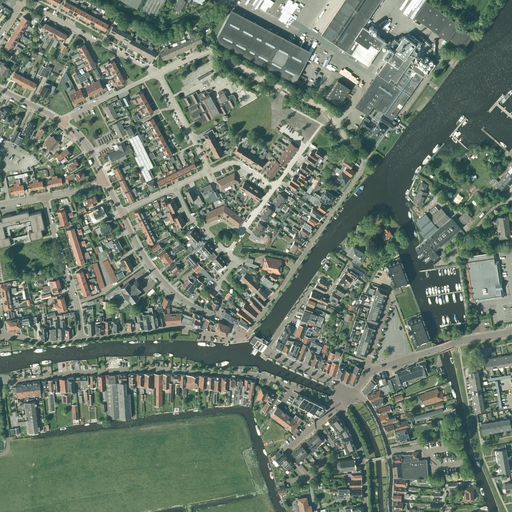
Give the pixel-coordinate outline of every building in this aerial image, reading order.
[(72,0),(69,0),(68,3),(65,1),(62,8),(67,11),(72,0)] [(72,13),(76,7),(73,5),(76,0),(74,0),(72,0),(67,11),(72,13)] [(143,0),(138,9),(155,18),(165,0),(143,0)] [(175,7),(174,9),(179,12),(181,10),(184,11),(188,4),(190,6),(190,5),(191,5),(192,4),(196,6),(198,2),(201,4),(203,0),(209,0),(180,0),(178,0),(176,4),(178,4),(176,7),(175,7)] [(368,66),(382,46),(386,48),(388,49),(383,56),(387,60),(381,68),(380,68),(377,72),(378,72),(378,73),(379,73),(376,76),(378,77),(380,74),(371,88),(367,89),(356,106),(368,115),(374,106),(393,119),(423,77),(426,72),(422,69),(424,67),(423,66),(422,67),(419,64),(417,66),(411,61),(421,47),(405,35),(400,42),(395,38),(390,42),(390,44),(385,41),(363,26),(380,0),(344,0),(321,34),(368,66)] [(448,41),(449,39),(455,31),(459,26),(460,24),(426,0),(415,17),(448,41)] [(84,5),(82,4),(79,8),(76,7),(72,13),(78,16),(84,5)] [(83,19),(87,13),(84,11),(86,6),(84,5),(78,16),(83,19)] [(95,11),(92,9),(90,14),(87,13),(83,19),(89,22),(95,11)] [(94,25),(98,18),(95,17),(97,12),(95,11),(89,22),(94,25)] [(229,13),(217,37),(219,42),(295,82),(309,55),(229,13)] [(28,25),(29,25),(29,24),(28,23),(29,21),(31,22),(33,18),(28,15),(26,18),(23,16),(20,21),(26,25),(28,26),(28,25)] [(105,16),(103,15),(101,20),(98,18),(94,25),(99,28),(105,16)] [(105,31),(108,24),(105,22),(108,18),(105,16),(99,28),(105,31)] [(26,25),(20,21),(17,27),(23,30),(26,25)] [(46,23),(42,30),(47,33),(51,26),(46,23)] [(47,33),(46,35),(48,35),(49,36),(50,34),(53,36),(56,29),(51,26),(47,33)] [(111,36),(115,38),(121,27),(119,26),(117,29),(113,27),(109,34),(112,35),(111,36)] [(473,36),(459,26),(455,31),(449,39),(463,49),(473,36)] [(13,32),(20,36),(21,37),(22,35),(23,34),(21,33),(23,30),(17,27),(13,32)] [(123,28),(121,27),(115,38),(119,40),(119,39),(122,40),(126,33),(121,31),(123,28)] [(62,32),(56,29),(53,36),(58,38),(62,32)] [(20,36),(13,32),(10,37),(17,41),(20,36)] [(63,41),(67,35),(62,32),(58,38),(63,41)] [(131,33),(130,36),(126,33),(122,40),(124,42),(124,43),(128,44),(128,45),(131,39),(133,34),(131,33)] [(189,36),(191,39),(186,41),(189,48),(192,47),(192,48),(196,46),(191,35),(189,36)] [(194,37),(193,35),(191,35),(196,46),(200,45),(200,44),(202,43),(199,35),(194,37)] [(17,41),(10,37),(7,42),(15,47),(16,46),(17,44),(15,43),(17,41)] [(129,49),(133,51),(138,40),(136,39),(135,42),(131,39),(128,45),(128,44),(127,46),(129,48),(129,49)] [(140,41),(138,40),(133,51),(136,52),(137,52),(139,53),(143,46),(139,44),(140,41)] [(181,43),(180,40),(178,41),(183,52),(187,50),(189,48),(186,41),(181,43)] [(176,42),(177,45),(173,47),(176,54),(179,53),(179,54),(183,52),(178,41),(176,42)] [(14,48),(15,47),(7,42),(4,47),(10,51),(12,48),(14,49),(14,48)] [(84,44),(77,48),(80,53),(87,49),(84,44)] [(150,44),(148,48),(143,46),(139,53),(142,55),(145,57),(151,47),(152,45),(150,44)] [(176,54),(173,47),(168,49),(167,46),(165,47),(170,58),(174,56),(173,56),(176,54)] [(152,50),(153,48),(151,47),(145,57),(149,59),(150,59),(152,60),(156,53),(152,50)] [(166,60),(170,58),(165,47),(163,48),(164,51),(160,53),(163,60),(166,59),(166,60)] [(78,54),(79,56),(81,55),(83,58),(90,55),(87,49),(80,53),(78,54)] [(330,58),(315,50),(313,54),(311,53),(308,58),(325,67),(330,58)] [(442,57),(450,61),(453,58),(445,53),(442,57)] [(86,63),(92,60),(90,55),(83,58),(86,63)] [(1,64),(2,62),(0,60),(0,67),(1,68),(0,70),(0,72),(5,75),(9,68),(3,65),(1,64)] [(89,69),(95,65),(92,60),(86,63),(89,69)] [(108,67),(105,69),(106,71),(116,65),(114,60),(108,63),(109,67),(108,68),(108,67)] [(335,69),(343,74),(347,68),(339,63),(335,69)] [(439,64),(434,70),(441,75),(446,68),(439,64)] [(41,76),(46,68),(42,65),(37,74),(41,76)] [(111,70),(113,74),(119,71),(116,65),(106,71),(107,73),(110,71),(111,70)] [(47,66),(42,76),(47,78),(52,68),(47,66)] [(16,81),(21,73),(22,74),(24,70),(22,69),(20,72),(19,71),(18,74),(15,72),(11,79),(16,81)] [(346,75),(355,82),(359,77),(350,70),(346,75)] [(110,80),(111,81),(122,76),(119,71),(113,74),(115,77),(113,78),(110,80)] [(194,80),(193,72),(181,75),(182,83),(194,80)] [(211,72),(198,79),(199,81),(213,74),(211,72)] [(16,81),(22,84),(25,78),(22,76),(23,74),(22,74),(21,73),(16,81)] [(122,83),(124,81),(122,76),(111,81),(112,83),(115,82),(117,81),(119,84),(120,87),(123,85),(122,83)] [(27,87),(30,80),(25,78),(22,84),(27,87)] [(31,78),(30,80),(27,87),(32,90),(36,83),(33,82),(34,80),(31,78)] [(99,80),(94,83),(99,92),(103,89),(99,80)] [(49,83),(47,81),(46,82),(45,82),(40,94),(46,97),(48,93),(49,94),(50,94),(51,93),(52,93),(55,87),(48,84),(49,83)] [(92,84),(90,85),(94,94),(99,92),(94,83),(93,81),(91,82),(92,84)] [(327,97),(339,105),(349,90),(337,82),(327,97)] [(94,94),(90,85),(85,87),(90,96),(94,94)] [(85,99),(80,90),(76,92),(80,101),(85,99)] [(133,100),(134,102),(144,96),(141,91),(136,94),(138,98),(136,99),(136,98),(133,100)] [(188,104),(189,107),(192,114),(191,115),(195,121),(198,119),(200,123),(201,123),(221,112),(222,115),(229,111),(230,108),(237,104),(235,101),(235,98),(234,95),(231,94),(228,96),(225,92),(222,91),(217,93),(216,97),(218,100),(215,101),(210,92),(206,91),(198,95),(196,92),(185,97),(182,99),(186,105),(188,104)] [(74,104),(80,101),(76,92),(69,95),(74,104)] [(141,105),(147,101),(144,96),(134,102),(135,104),(138,102),(139,101),(141,105)] [(138,111),(140,112),(150,107),(147,101),(141,105),(143,108),(142,109),(138,111)] [(104,107),(107,114),(114,110),(112,106),(116,105),(114,102),(111,104),(104,107)] [(145,111),(147,115),(153,112),(150,107),(140,112),(141,114),(144,113),(144,112),(145,111)] [(6,110),(3,108),(2,111),(0,109),(0,120),(2,117),(5,118),(9,111),(8,111),(9,110),(7,109),(6,110)] [(117,116),(120,115),(119,112),(116,114),(114,110),(107,114),(110,120),(117,116)] [(365,119),(361,124),(380,137),(386,127),(381,124),(382,121),(393,129),(397,123),(383,113),(381,111),(379,114),(381,116),(379,119),(381,120),(379,123),(379,122),(375,128),(368,123),(370,121),(366,118),(365,119)] [(14,127),(16,123),(18,124),(21,118),(16,115),(14,119),(12,117),(9,124),(14,127)] [(148,123),(150,126),(155,123),(152,118),(147,121),(142,124),(143,126),(148,123)] [(112,125),(116,131),(123,127),(121,124),(124,122),(123,120),(120,121),(112,125)] [(26,124),(23,131),(26,133),(24,135),(30,138),(34,129),(32,128),(34,124),(29,122),(28,125),(26,124)] [(152,130),(147,132),(148,134),(158,128),(155,123),(150,126),(152,130)] [(127,133),(128,136),(135,133),(131,126),(124,129),(123,127),(116,131),(119,138),(126,134),(127,133)] [(39,136),(42,138),(46,131),(42,128),(40,131),(39,130),(35,137),(37,138),(39,136)] [(154,134),(155,137),(161,134),(158,128),(148,134),(149,136),(154,134)] [(12,136),(10,140),(14,143),(18,136),(20,132),(16,129),(12,136)] [(212,129),(205,132),(206,134),(203,135),(206,140),(217,134),(216,132),(214,133),(212,129)] [(145,146),(139,133),(135,136),(134,134),(128,137),(132,145),(133,148),(137,156),(134,157),(146,182),(154,178),(149,169),(153,167),(143,146),(145,146)] [(161,134),(155,137),(158,142),(164,139),(161,134)] [(206,140),(208,144),(216,140),(215,138),(218,136),(217,134),(206,140)] [(23,138),(18,136),(14,143),(19,146),(23,138)] [(45,147),(46,145),(48,148),(56,139),(53,136),(52,137),(50,136),(42,144),(45,147)] [(58,143),(59,142),(56,139),(48,148),(51,150),(50,151),(53,153),(60,144),(58,143)] [(158,142),(157,143),(154,144),(155,146),(159,144),(161,147),(167,144),(164,139),(158,142)] [(208,144),(210,149),(222,143),(221,141),(217,143),(216,140),(208,144)] [(289,144),(287,146),(287,147),(294,152),(297,148),(290,143),(291,142),(288,140),(287,142),(289,144)] [(131,149),(133,148),(132,145),(130,146),(129,144),(125,146),(124,143),(118,146),(118,148),(115,150),(116,151),(108,155),(111,162),(117,159),(118,162),(126,158),(125,155),(133,151),(131,149)] [(222,143),(210,149),(213,153),(221,149),(219,147),(223,145),(222,143)] [(239,145),(234,153),(238,155),(245,145),(243,143),(241,147),(239,145)] [(159,155),(170,149),(167,144),(161,147),(163,150),(158,153),(159,155)] [(245,149),(247,146),(245,145),(238,155),(242,158),(247,151),(245,149)] [(284,146),(286,148),(284,151),(283,152),(290,157),(294,152),(287,147),(287,146),(285,145),(284,146)] [(57,152),(52,156),(54,158),(56,157),(60,162),(64,159),(65,160),(69,157),(68,155),(70,153),(67,148),(60,154),(59,154),(57,152)] [(159,155),(160,157),(165,154),(167,158),(172,155),(170,149),(159,155)] [(223,153),(227,152),(226,150),(222,152),(221,149),(213,153),(215,158),(223,153)] [(250,152),(247,151),(242,158),(247,161),(254,150),(252,149),(250,152)] [(283,153),(280,156),(287,162),(290,157),(283,152),(284,151),(281,149),(280,151),(283,153)] [(253,155),(256,151),(254,150),(247,161),(251,164),(256,156),(253,155)] [(311,151),(308,155),(315,160),(318,162),(320,158),(321,159),(323,156),(324,155),(317,150),(314,154),(311,151)] [(258,158),(256,156),(251,164),(255,166),(262,156),(260,154),(258,158)] [(279,157),(276,161),(282,165),(283,166),(287,162),(280,156),(278,154),(277,155),(279,157)] [(355,160),(347,154),(345,157),(353,163),(355,160)] [(305,160),(310,163),(309,165),(314,169),(315,166),(315,161),(315,160),(308,155),(305,160)] [(255,166),(260,169),(265,162),(262,160),(264,157),(262,156),(255,166)] [(474,159),(481,167),(484,164),(478,156),(474,159)] [(348,175),(350,176),(350,175),(351,175),(352,173),(353,170),(350,168),(350,167),(353,163),(345,157),(342,161),(339,164),(343,166),(341,170),(343,171),(348,175)] [(68,163),(65,165),(67,168),(70,173),(77,168),(76,166),(78,164),(75,159),(68,163)] [(191,160),(192,163),(188,165),(188,166),(190,171),(196,167),(194,163),(194,162),(193,159),(191,160)] [(273,161),(272,160),(271,162),(279,168),(282,165),(276,161),(275,159),(273,161)] [(190,171),(188,166),(188,165),(187,162),(185,163),(186,166),(182,168),(182,169),(184,174),(190,171)] [(269,163),(271,164),(270,166),(277,172),(279,168),(271,162),(269,163)] [(309,175),(314,169),(309,165),(307,167),(302,164),(299,168),(306,173),(309,175)] [(180,169),(176,171),(175,172),(178,177),(184,174),(182,169),(182,168),(181,165),(178,166),(180,169)] [(119,166),(113,169),(115,174),(125,170),(124,167),(120,169),(119,166)] [(268,168),(267,167),(266,168),(274,175),(277,172),(270,166),(268,168)] [(349,177),(347,176),(348,175),(343,171),(337,167),(335,170),(340,174),(337,178),(335,181),(338,184),(341,181),(342,181),(345,183),(345,182),(346,183),(347,181),(347,180),(349,177)] [(492,177),(488,182),(497,190),(499,188),(504,192),(511,181),(511,167),(508,171),(499,182),(492,177)] [(174,173),(170,175),(169,175),(172,180),(178,177),(175,172),(176,171),(174,168),(172,170),(174,173)] [(265,173),(272,178),(274,175),(266,168),(264,170),(266,171),(265,173)] [(304,176),(306,173),(299,168),(296,172),(301,176),(300,178),(305,182),(308,178),(304,176)] [(479,168),(476,171),(482,177),(485,175),(479,168)] [(126,172),(126,171),(125,170),(115,174),(118,179),(124,176),(123,173),(126,172)] [(76,173),(74,175),(73,173),(65,177),(66,183),(71,182),(70,179),(75,177),(77,181),(85,177),(83,173),(81,174),(80,172),(76,173)] [(172,180),(169,175),(170,175),(168,172),(166,173),(168,176),(164,178),(163,178),(165,183),(172,180)] [(234,173),(228,176),(232,184),(233,184),(236,182),(237,185),(239,184),(238,181),(234,173)] [(159,186),(165,183),(163,178),(164,178),(162,175),(160,176),(162,179),(157,181),(159,186)] [(57,178),(57,176),(54,176),(56,185),(62,184),(61,177),(57,178)] [(232,187),(234,186),(233,184),(232,184),(228,176),(223,179),(227,187),(231,185),(232,187)] [(293,177),(290,181),(297,186),(299,183),(302,185),(305,182),(300,178),(298,180),(293,177)] [(125,178),(119,181),(121,186),(131,181),(130,179),(126,181),(125,178)] [(23,185),(20,185),(19,179),(15,179),(16,183),(18,192),(24,191),(23,185)] [(38,182),(38,179),(35,180),(37,189),(43,188),(42,181),(38,182)] [(225,191),(223,188),(227,187),(223,179),(217,181),(221,190),(221,189),(223,192),(225,191)] [(149,186),(151,190),(157,187),(153,180),(148,183),(148,184),(147,184),(148,187),(149,186)] [(132,183),(131,183),(131,181),(121,186),(124,191),(130,188),(128,185),(132,183)] [(295,190),(297,186),(290,181),(287,185),(292,189),(291,191),(296,194),(298,192),(295,190)] [(486,181),(484,184),(492,192),(495,189),(486,181)] [(239,189),(244,192),(249,185),(244,182),(239,189)] [(422,182),(419,188),(420,189),(416,197),(414,202),(417,204),(418,202),(422,203),(427,193),(424,192),(427,185),(422,182)] [(207,194),(207,193),(213,190),(210,184),(200,189),(203,196),(207,194)] [(244,192),(249,195),(253,187),(249,185),(244,192)] [(253,198),(258,190),(253,187),(249,195),(253,198)] [(197,202),(198,204),(202,202),(199,196),(195,197),(191,189),(185,192),(190,201),(193,200),(195,203),(197,202)] [(130,190),(124,193),(127,198),(136,193),(135,191),(132,192),(130,190)] [(253,198),(258,201),(263,193),(258,190),(253,198)] [(320,197),(315,193),(313,195),(319,199),(320,198),(325,202),(327,200),(329,202),(330,200),(331,200),(331,201),(332,200),(334,198),(334,196),(325,190),(323,194),(322,194),(320,197)] [(137,195),(137,194),(136,193),(127,198),(129,203),(136,200),(134,197),(137,195)] [(282,195),(280,193),(276,198),(283,203),(287,199),(288,199),(289,197),(284,193),(282,195)] [(307,197),(307,198),(310,200),(313,202),(319,206),(317,208),(324,213),(327,207),(319,202),(320,201),(316,198),(312,196),(310,194),(307,197)] [(96,202),(98,202),(96,199),(97,198),(96,197),(95,197),(95,196),(84,202),(87,208),(90,206),(91,207),(97,204),(96,202)] [(462,197),(454,202),(456,205),(464,200),(462,197)] [(280,208),(283,203),(276,198),(273,203),(275,205),(273,207),(277,209),(279,211),(281,209),(280,208)] [(168,208),(176,204),(174,200),(168,203),(166,200),(161,202),(164,210),(168,208)] [(169,211),(166,213),(168,217),(174,215),(172,212),(179,209),(176,204),(168,208),(169,211)] [(275,212),(277,209),(273,207),(271,205),(269,208),(267,206),(263,211),(271,216),(274,211),(275,212)] [(217,218),(223,216),(224,206),(214,210),(217,218)] [(228,220),(233,212),(224,206),(223,216),(228,220)] [(302,207),(300,209),(308,215),(309,214),(318,220),(322,215),(312,209),(310,212),(306,210),(306,209),(302,207)] [(420,231),(426,238),(438,227),(450,217),(441,208),(438,211),(434,207),(416,222),(422,229),(420,231)] [(57,212),(59,218),(66,216),(69,215),(73,214),(72,212),(65,214),(64,210),(63,208),(59,209),(60,211),(57,212)] [(95,216),(96,219),(105,215),(104,212),(103,212),(101,209),(98,210),(98,209),(95,211),(93,213),(92,211),(89,213),(91,218),(95,216)] [(211,221),(217,218),(214,210),(209,212),(208,209),(206,210),(207,213),(208,213),(211,221)] [(134,213),(137,218),(146,213),(146,212),(142,213),(141,210),(134,213)] [(41,211),(29,214),(28,211),(0,217),(1,220),(0,220),(0,247),(11,245),(9,236),(5,237),(4,230),(15,227),(14,224),(30,220),(32,231),(29,232),(30,240),(43,237),(41,232),(41,229),(42,229),(44,229),(41,211)] [(202,215),(205,223),(211,221),(208,213),(207,213),(204,214),(203,211),(201,212),(202,215)] [(267,221),(271,216),(263,211),(260,215),(262,217),(260,220),(263,221),(266,224),(268,221),(267,221)] [(459,218),(464,223),(471,217),(466,211),(459,218)] [(233,223),(238,216),(239,217),(241,214),(239,213),(237,215),(233,212),(228,220),(233,223)] [(147,215),(146,213),(137,218),(140,223),(146,220),(144,217),(147,215)] [(181,214),(175,217),(174,215),(168,217),(170,222),(173,220),(175,223),(183,219),(181,214)] [(61,225),(68,223),(66,216),(59,218),(61,225)] [(241,218),(239,217),(238,216),(233,223),(238,227),(244,220),(243,220),(245,217),(243,216),(241,218)] [(315,224),(316,224),(317,222),(317,220),(310,216),(307,220),(306,219),(307,218),(304,216),(303,217),(302,216),(301,217),(314,226),(315,224)] [(497,218),(494,222),(498,224),(500,224),(501,234),(499,234),(499,239),(507,238),(506,234),(510,234),(508,216),(504,216),(499,217),(499,218),(497,218)] [(299,217),(297,221),(300,223),(299,225),(302,226),(309,232),(313,227),(305,221),(302,219),(301,218),(299,217)] [(436,250),(460,229),(451,218),(416,249),(420,254),(423,252),(425,255),(426,254),(428,256),(429,255),(432,258),(433,257),(435,260),(439,256),(430,246),(432,244),(436,250)] [(179,227),(186,224),(183,219),(175,223),(176,226),(173,228),(175,232),(181,230),(179,227)] [(148,224),(146,220),(140,223),(142,229),(152,224),(151,222),(148,224)] [(267,228),(269,225),(266,224),(263,221),(261,224),(259,222),(255,227),(263,232),(266,227),(267,228)] [(103,227),(100,228),(100,226),(95,229),(97,234),(102,231),(104,235),(112,230),(109,224),(106,225),(105,224),(103,226),(103,227)] [(149,227),(152,226),(152,224),(142,229),(145,234),(151,231),(149,227)] [(261,235),(263,232),(255,227),(252,231),(253,232),(253,234),(251,238),(255,241),(256,238),(259,240),(260,240),(262,237),(262,236),(261,235)] [(293,227),(291,229),(296,232),(301,236),(302,235),(306,237),(307,236),(308,235),(310,233),(309,232),(302,227),(299,231),(297,229),(297,230),(295,228),(293,227)] [(386,227),(384,229),(385,230),(383,232),(384,233),(381,235),(385,240),(392,235),(389,230),(388,230),(386,227)] [(186,235),(190,239),(197,233),(193,229),(191,231),(189,229),(183,234),(186,236),(186,235)] [(304,239),(295,233),(288,229),(288,230),(289,230),(288,231),(294,235),(292,238),(301,244),(303,244),(304,242),(303,241),(304,239)] [(156,233),(153,234),(151,231),(145,234),(147,239),(157,235),(156,233)] [(199,240),(201,238),(197,233),(190,239),(188,242),(194,248),(195,247),(201,242),(199,240)] [(156,241),(155,238),(158,236),(157,235),(147,239),(150,245),(156,241)] [(159,244),(161,243),(161,244),(167,241),(166,240),(166,239),(158,243),(152,247),(156,253),(162,249),(159,244)] [(113,245),(116,251),(122,248),(118,240),(113,243),(112,240),(106,243),(109,248),(113,245)] [(204,243),(202,241),(201,242),(195,247),(197,249),(200,247),(204,251),(210,245),(206,241),(204,243)] [(298,249),(299,249),(301,246),(294,241),(291,246),(289,244),(287,247),(292,250),(291,251),(295,253),(298,249)] [(85,243),(72,247),(74,253),(80,251),(79,247),(82,246),(86,245),(85,243)] [(207,256),(209,258),(214,254),(212,251),(214,249),(210,245),(204,251),(207,255),(207,256)] [(350,269),(362,276),(365,270),(359,266),(367,254),(352,245),(346,255),(356,260),(350,269)] [(161,258),(162,260),(177,250),(175,247),(167,253),(165,250),(159,255),(158,256),(160,258),(161,258)] [(173,261),(170,257),(173,255),(180,251),(178,249),(177,250),(162,260),(164,262),(163,263),(165,265),(166,265),(173,261)] [(467,260),(465,260),(471,301),(476,300),(476,301),(502,297),(496,256),(494,256),(493,252),(466,256),(467,260)] [(85,255),(82,256),(76,258),(78,264),(81,263),(81,265),(85,264),(83,258),(89,256),(89,254),(85,255)] [(218,254),(216,256),(214,254),(209,258),(211,261),(212,260),(216,264),(222,258),(218,254)] [(189,264),(190,263),(192,266),(196,262),(190,255),(185,258),(188,261),(187,262),(189,264)] [(119,265),(121,268),(130,263),(127,257),(123,260),(120,261),(121,264),(119,265)] [(259,271),(271,273),(272,273),(274,274),(280,275),(282,264),(280,264),(281,260),(264,257),(262,269),(259,268),(259,271)] [(224,264),(226,262),(222,258),(216,264),(218,267),(216,268),(220,272),(226,267),(224,264)] [(250,267),(257,270),(258,266),(252,264),(253,260),(247,258),(244,264),(250,267)] [(404,283),(409,282),(400,259),(385,264),(388,272),(385,273),(387,276),(389,275),(394,287),(399,285),(399,287),(404,285),(404,283)] [(179,264),(180,263),(179,262),(178,263),(178,262),(176,264),(175,264),(169,270),(171,272),(171,273),(172,275),(173,275),(174,275),(180,270),(177,266),(179,264)] [(119,269),(120,272),(127,268),(129,271),(133,269),(130,263),(121,268),(119,269)] [(197,273),(203,269),(198,263),(192,268),(197,273)] [(348,267),(344,272),(353,278),(353,279),(357,282),(362,285),(363,283),(357,279),(359,275),(356,274),(348,267)] [(250,295),(262,307),(266,303),(263,299),(267,294),(261,288),(259,288),(259,287),(259,286),(245,273),(240,278),(253,291),(250,295)] [(272,280),(274,282),(278,277),(274,274),(272,273),(271,273),(269,276),(268,275),(267,273),(265,275),(272,280)] [(349,285),(353,279),(345,273),(338,282),(344,286),(346,288),(349,285)] [(78,278),(80,284),(86,282),(85,278),(87,278),(90,277),(89,274),(78,278)] [(195,274),(190,281),(188,278),(183,285),(187,288),(196,278),(195,278),(197,276),(195,274)] [(269,289),(274,282),(272,280),(265,275),(264,275),(261,279),(262,280),(260,283),(269,289)] [(326,289),(327,289),(329,283),(320,278),(317,284),(316,284),(314,288),(324,293),(326,289)] [(58,279),(52,281),(51,281),(52,284),(50,284),(50,285),(46,286),(47,288),(60,285),(58,279)] [(130,301),(131,303),(139,297),(138,295),(138,292),(143,289),(136,280),(134,281),(134,282),(132,284),(130,284),(128,282),(120,288),(119,286),(106,295),(111,302),(117,297),(124,306),(130,301)] [(201,284),(195,280),(188,289),(193,293),(201,284)] [(1,287),(2,293),(16,290),(16,288),(9,289),(8,286),(10,285),(10,282),(3,283),(4,286),(1,287)] [(88,289),(90,289),(94,288),(93,286),(81,290),(83,295),(90,293),(88,289)] [(333,292),(342,297),(345,292),(336,286),(333,292)] [(153,287),(147,292),(150,295),(155,289),(153,287)] [(376,290),(374,289),(373,292),(385,296),(387,290),(377,287),(376,290)] [(206,293),(212,298),(216,294),(210,289),(206,293)] [(2,293),(3,298),(10,297),(10,294),(17,293),(16,290),(2,293)] [(309,298),(313,299),(313,300),(321,304),(321,302),(322,302),(318,300),(320,295),(312,291),(309,298)] [(374,298),(383,301),(385,296),(373,292),(373,294),(375,295),(374,298)] [(328,300),(331,301),(334,303),(335,304),(338,305),(339,304),(336,302),(339,298),(334,295),(332,293),(328,300)] [(322,302),(321,302),(322,303),(324,304),(327,305),(328,302),(333,305),(334,303),(331,301),(328,300),(327,299),(327,298),(321,295),(318,300),(322,302)] [(249,304),(258,312),(262,307),(251,296),(247,300),(248,299),(251,302),(249,304)] [(56,303),(53,304),(53,305),(53,306),(65,302),(63,297),(57,298),(58,302),(56,303)] [(164,307),(167,308),(171,300),(164,298),(162,304),(162,305),(163,305),(163,307),(163,308),(164,308),(164,307)] [(306,305),(313,308),(314,304),(317,305),(320,307),(321,304),(313,300),(309,298),(306,305)] [(371,300),(370,303),(381,307),(383,301),(374,298),(373,301),(371,300)] [(204,309),(215,313),(218,305),(208,300),(207,303),(206,303),(204,309)] [(18,304),(18,302),(3,304),(4,310),(12,309),(11,305),(18,304)] [(58,311),(67,308),(65,302),(53,306),(54,308),(57,307),(58,311)] [(241,309),(253,318),(257,313),(245,303),(241,309)] [(380,312),(381,307),(370,303),(369,305),(371,306),(370,309),(380,312)] [(306,306),(304,310),(316,314),(317,313),(317,312),(313,310),(313,309),(311,308),(306,306)] [(151,307),(148,308),(151,327),(158,326),(156,313),(152,314),(151,307)] [(235,314),(249,324),(252,319),(239,309),(235,314)] [(378,317),(380,312),(370,309),(369,312),(367,311),(366,314),(378,317)] [(137,320),(143,319),(143,321),(144,328),(151,327),(148,310),(136,312),(137,320)] [(237,325),(246,330),(250,325),(246,323),(246,322),(244,321),(241,319),(242,318),(239,317),(231,311),(230,313),(225,310),(221,316),(237,325)] [(300,319),(307,322),(320,327),(322,323),(324,317),(311,313),(304,310),(300,319)] [(19,327),(20,327),(20,326),(18,318),(15,319),(15,318),(14,318),(14,315),(13,312),(11,312),(12,315),(12,316),(14,328),(17,327),(17,328),(19,327)] [(157,315),(159,326),(166,325),(163,313),(157,315)] [(165,314),(163,314),(166,325),(180,324),(181,313),(170,314),(167,314),(165,314)] [(194,313),(193,317),(181,313),(180,324),(190,325),(200,328),(203,317),(202,317),(202,316),(194,313)] [(376,323),(378,317),(366,314),(365,316),(367,317),(366,320),(376,323)] [(32,326),(31,316),(18,318),(20,326),(21,326),(21,328),(32,326)] [(103,324),(103,322),(103,316),(99,316),(100,320),(100,322),(95,322),(95,324),(96,334),(104,333),(103,324)] [(125,323),(125,326),(128,326),(128,331),(137,329),(135,322),(136,322),(134,316),(132,317),(133,321),(127,322),(125,323)] [(426,342),(426,341),(430,339),(422,316),(407,322),(410,329),(408,330),(409,333),(411,333),(416,345),(420,343),(421,344),(426,342)] [(208,330),(209,330),(212,321),(204,318),(200,328),(208,330)] [(47,339),(47,333),(48,333),(47,327),(48,327),(47,320),(44,320),(45,327),(40,327),(40,330),(39,331),(39,335),(41,335),(41,339),(42,339),(42,340),(44,340),(45,339),(47,339)] [(104,322),(103,322),(103,324),(104,324),(104,333),(111,333),(113,332),(113,321),(104,321),(104,322)] [(137,329),(144,328),(143,321),(136,322),(135,322),(137,329)] [(218,322),(213,321),(209,331),(214,332),(218,322)] [(365,325),(363,324),(362,326),(374,330),(375,325),(366,321),(365,325)] [(229,327),(218,322),(214,332),(226,336),(229,327)] [(284,327),(275,345),(282,350),(288,333),(292,334),(295,328),(288,324),(286,328),(284,327)] [(309,327),(306,326),(299,324),(294,336),(293,336),(302,340),(304,335),(309,337),(311,332),(307,331),(309,327)] [(65,329),(66,338),(72,337),(73,337),(73,329),(72,329),(72,326),(69,326),(69,329),(65,329)] [(361,329),(363,329),(362,332),(372,336),(374,330),(362,326),(361,329)] [(48,329),(50,340),(57,339),(56,328),(48,329)] [(359,335),(358,337),(370,341),(372,336),(362,332),(361,335),(359,335)] [(301,346),(302,341),(302,340),(293,336),(288,334),(287,338),(286,338),(282,350),(288,353),(288,354),(294,357),(299,345),(301,346)] [(307,347),(308,345),(309,341),(310,338),(309,337),(304,335),(302,340),(302,341),(301,346),(298,353),(296,358),(302,361),(308,348),(307,347)] [(358,340),(360,340),(359,343),(368,346),(370,341),(358,337),(358,340)] [(314,341),(313,342),(311,341),(309,341),(308,345),(310,346),(309,348),(303,361),(310,364),(311,360),(315,351),(318,353),(322,345),(314,341)] [(356,346),(355,348),(366,352),(368,346),(359,343),(358,346),(356,346)] [(365,358),(366,352),(355,348),(354,350),(356,351),(355,354),(365,358)] [(324,354),(323,353),(322,353),(321,356),(321,357),(316,368),(323,370),(327,360),(323,358),(325,354),(326,355),(328,351),(325,350),(324,354)] [(316,368),(321,357),(321,356),(318,355),(319,353),(318,353),(315,351),(311,360),(312,360),(310,364),(316,368)] [(339,364),(342,353),(336,351),(334,356),(328,373),(335,376),(339,364)] [(323,371),(328,373),(331,364),(332,359),(334,353),(330,352),(328,357),(328,358),(327,362),(323,371)] [(335,376),(342,380),(347,364),(346,364),(340,362),(335,376)] [(395,390),(404,386),(402,382),(423,375),(423,376),(427,374),(426,369),(424,363),(424,364),(424,363),(420,365),(412,368),(412,367),(407,369),(399,372),(398,371),(394,373),(396,377),(387,380),(389,384),(379,388),(380,390),(366,396),(371,402),(383,397),(382,395),(391,391),(391,392),(395,390)] [(348,383),(354,386),(361,367),(355,365),(348,383)] [(348,383),(352,372),(345,370),(342,380),(348,383)] [(136,374),(135,374),(135,379),(136,379),(136,386),(143,386),(144,373),(136,374)] [(147,390),(152,390),(152,373),(144,373),(144,388),(147,388),(147,390)] [(126,374),(118,374),(116,375),(117,382),(118,382),(124,382),(124,380),(126,380),(126,374)] [(135,374),(128,374),(129,382),(126,382),(127,389),(129,389),(129,393),(130,393),(130,387),(131,387),(131,389),(136,388),(135,379),(135,374)] [(171,374),(171,380),(172,380),(172,382),(173,382),(173,383),(175,383),(180,383),(180,375),(171,374)] [(88,389),(88,391),(88,393),(91,393),(90,389),(91,389),(91,387),(97,387),(96,377),(95,377),(95,375),(89,376),(90,389),(88,389)] [(101,410),(107,410),(105,375),(98,376),(98,390),(102,390),(102,403),(101,403),(101,410)] [(125,382),(124,382),(118,382),(117,382),(116,375),(105,375),(107,410),(108,418),(119,417),(119,419),(131,418),(129,393),(129,389),(127,389),(126,389),(125,382)] [(185,388),(185,375),(180,375),(180,383),(179,386),(177,386),(177,394),(179,394),(180,386),(183,386),(183,390),(183,395),(186,395),(186,390),(185,390),(185,388)] [(198,389),(198,386),(199,376),(185,375),(185,388),(190,388),(198,389)] [(207,376),(199,376),(198,386),(205,387),(204,389),(206,389),(207,376)] [(74,377),(67,378),(68,392),(70,392),(70,394),(75,394),(75,392),(74,377)] [(229,378),(221,377),(221,390),(228,391),(227,399),(230,399),(230,395),(229,391),(228,391),(229,378)] [(366,394),(376,383),(377,381),(372,377),(370,379),(362,390),(365,394),(366,394)] [(63,402),(70,401),(70,394),(70,392),(68,392),(67,378),(59,379),(52,379),(54,392),(61,391),(61,395),(63,395),(63,402)] [(243,386),(243,379),(237,379),(236,383),(236,384),(236,385),(235,385),(235,389),(234,389),(234,390),(234,394),(238,394),(239,386),(243,386)] [(245,403),(246,399),(252,399),(252,400),(255,382),(250,381),(250,380),(243,379),(243,386),(239,386),(238,393),(238,397),(237,403),(242,404),(243,402),(245,403)] [(50,411),(55,410),(53,390),(52,380),(42,381),(43,392),(49,391),(50,396),(49,396),(50,411)] [(40,390),(39,381),(32,382),(32,391),(34,390),(40,390)] [(17,398),(22,397),(21,384),(15,384),(16,387),(12,388),(13,396),(17,396),(17,398)] [(273,401),(276,395),(267,391),(259,387),(257,393),(258,393),(256,398),(259,399),(263,401),(263,400),(267,401),(262,410),(267,412),(273,401)] [(444,399),(444,400),(449,398),(448,394),(445,395),(443,397),(441,390),(438,391),(437,389),(424,393),(424,394),(417,396),(420,405),(424,404),(425,405),(430,404),(444,399)] [(296,407),(298,404),(303,396),(297,393),(291,403),(296,407)] [(303,407),(308,399),(303,396),(298,404),(303,407)] [(382,398),(371,402),(374,408),(385,405),(382,398)] [(307,411),(314,401),(308,399),(303,407),(308,410),(307,411)] [(312,414),(319,404),(314,401),(307,411),(312,414)] [(326,408),(319,404),(312,414),(312,415),(309,420),(311,421),(319,414),(320,416),(327,410),(325,408),(326,408)] [(381,422),(386,420),(386,418),(391,417),(391,416),(390,417),(389,413),(394,411),(393,408),(390,409),(390,405),(375,410),(378,416),(381,422)] [(280,409),(276,406),(270,414),(274,417),(280,409)] [(414,417),(415,420),(443,412),(442,408),(414,417)] [(278,420),(284,412),(280,409),(274,417),(278,420)] [(278,420),(282,424),(288,416),(284,412),(278,420)] [(293,419),(287,427),(291,430),(300,418),(298,416),(298,417),(295,414),(292,418),(293,419)] [(331,425),(339,419),(335,414),(328,420),(330,423),(328,425),(329,426),(331,425)] [(397,417),(398,417),(397,415),(391,417),(386,418),(386,420),(381,422),(382,425),(397,421),(398,421),(397,417)] [(287,427),(293,419),(292,418),(288,416),(282,424),(287,427)] [(297,425),(302,419),(300,418),(291,430),(295,433),(300,427),(297,425)] [(335,429),(343,423),(339,419),(331,425),(335,429)] [(411,419),(393,424),(383,427),(386,433),(394,431),(394,430),(413,426),(411,419)] [(339,434),(347,428),(343,423),(335,429),(339,434)] [(350,434),(347,428),(339,434),(341,437),(341,438),(351,434),(350,434)] [(396,439),(397,443),(409,440),(406,428),(394,431),(395,436),(396,439)] [(315,432),(310,436),(318,445),(322,441),(323,442),(326,440),(322,435),(320,438),(315,432)] [(343,443),(352,440),(351,434),(341,438),(343,443)] [(306,441),(310,446),(308,448),(312,452),(314,450),(313,449),(318,445),(310,436),(306,441)] [(343,443),(345,448),(354,445),(352,440),(343,443)] [(309,455),(312,452),(308,448),(305,450),(301,445),(296,449),(303,457),(308,453),(309,455)] [(356,451),(354,445),(345,448),(347,454),(356,451)] [(299,461),(303,457),(296,449),(291,453),(296,458),(293,460),(297,464),(299,462),(299,461)] [(275,459),(280,465),(288,458),(283,452),(280,454),(279,452),(275,455),(277,457),(275,459)] [(351,468),(352,473),(361,473),(360,467),(355,467),(354,458),(359,458),(358,453),(358,452),(356,453),(356,454),(352,454),(352,458),(340,460),(339,460),(337,463),(336,463),(337,467),(337,468),(340,469),(341,469),(351,468)] [(393,462),(404,461),(404,462),(419,460),(418,457),(419,457),(418,452),(413,452),(413,454),(403,455),(392,456),(393,462)] [(291,465),(292,464),(288,458),(280,465),(285,470),(288,468),(291,472),(294,470),(291,465)] [(407,478),(407,479),(412,479),(413,479),(418,479),(428,478),(427,459),(419,460),(404,462),(393,463),(394,478),(402,477),(403,478),(407,478)] [(407,487),(407,481),(412,482),(412,479),(407,479),(394,478),(394,485),(407,487)] [(463,487),(464,501),(474,500),(473,486),(463,487)] [(336,497),(343,497),(343,496),(349,496),(356,496),(356,497),(360,496),(361,496),(361,488),(348,488),(338,488),(329,488),(329,492),(336,492),(336,497)] [(393,500),(401,501),(401,497),(409,497),(409,494),(393,493),(393,500)] [(312,511),(311,505),(308,506),(308,504),(307,504),(306,497),(298,499),(298,502),(295,502),(297,511),(312,511)]
